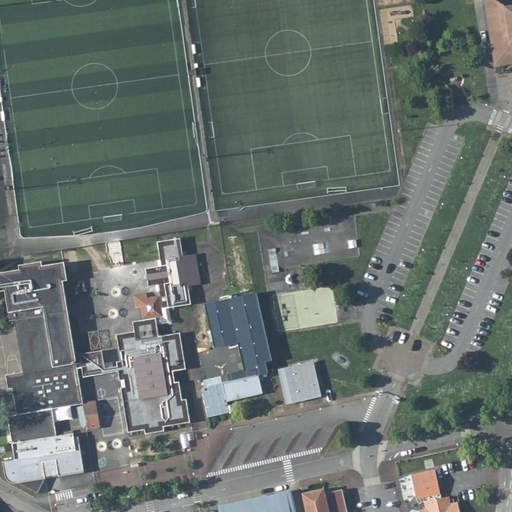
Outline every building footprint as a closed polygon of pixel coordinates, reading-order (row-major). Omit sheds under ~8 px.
[(511,5),(503,7),(489,0),(482,0),(492,61),(498,66),(510,64),(511,73),(511,72),(511,5)] [(14,484),(13,479),(43,474),(41,462),(55,460),(58,476),(83,472),(79,449),(75,450),(74,444),(78,444),(77,436),(73,437),(72,433),(55,436),(51,408),(81,403),(80,401),(75,369),(80,368),(82,378),(119,372),(120,381),(124,380),(125,387),(121,388),(128,433),(147,429),(147,434),(166,431),(166,427),(192,423),(188,400),(185,400),(182,384),(177,384),(175,371),(187,369),(182,333),(160,338),(158,326),(169,324),(173,318),(172,310),(195,306),(192,288),(205,286),(200,256),(186,258),(182,235),(156,239),(160,264),(145,267),(148,284),(157,283),(159,294),(163,316),(142,320),(132,321),(134,331),(116,334),(121,361),(116,362),(117,367),(104,369),(100,351),(77,354),(79,362),(74,363),(60,279),(63,278),(61,263),(40,266),(39,261),(17,265),(17,269),(0,270),(0,292),(1,292),(6,320),(10,320),(18,371),(2,374),(4,388),(8,388),(12,415),(5,416),(13,460),(0,463),(3,476),(4,478),(6,480),(7,482),(9,483),(11,483),(14,484)] [(139,308),(142,320),(163,316),(159,294),(147,296),(147,291),(133,294),(135,309),(139,308)] [(254,293),(202,304),(211,346),(234,341),(240,370),(225,373),(226,379),(257,372),(264,371),(262,361),(269,360),(254,293)] [(308,361),(277,367),(283,402),(315,396),(308,361)] [(464,369),(412,394),(418,408),(471,384),(464,369)] [(220,372),(198,377),(207,416),(228,412),(226,401),(262,393),(257,372),(226,379),(222,379),(220,372)] [(94,398),(80,401),(81,403),(84,424),(85,427),(99,425),(94,398)] [(55,460),(41,462),(43,474),(13,479),(14,484),(44,478),(58,476),(55,460)] [(430,467),(404,473),(410,497),(418,496),(421,507),(413,508),(413,511),(454,511),(452,500),(445,501),(443,493),(438,494),(430,467)] [(299,492),(303,511),(344,511),(339,488),(323,491),(322,487),(299,492)] [(220,509),(220,511),(286,511),(283,495),(220,509)]
